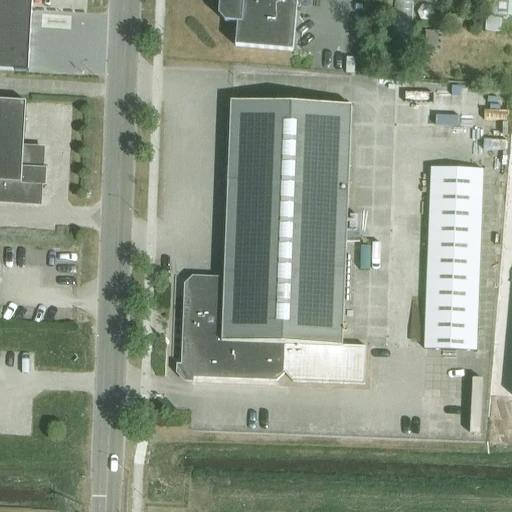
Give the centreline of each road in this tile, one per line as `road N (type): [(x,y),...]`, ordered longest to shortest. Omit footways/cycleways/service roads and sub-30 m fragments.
road 1 (track): [(493,511),(107,493)]
road 2 (secondary): [(115,237),(106,511)]
road 3 (secondary): [(115,237),(125,0)]
